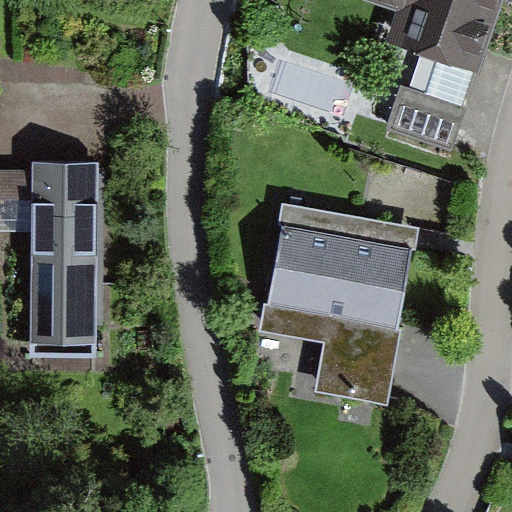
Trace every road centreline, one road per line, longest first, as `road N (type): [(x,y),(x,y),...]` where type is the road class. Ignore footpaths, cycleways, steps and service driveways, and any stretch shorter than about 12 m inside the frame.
road 1 (residential): [(234,511),(192,300),(186,158),(208,0)]
road 2 (residential): [(457,511),(494,368),(511,188)]
